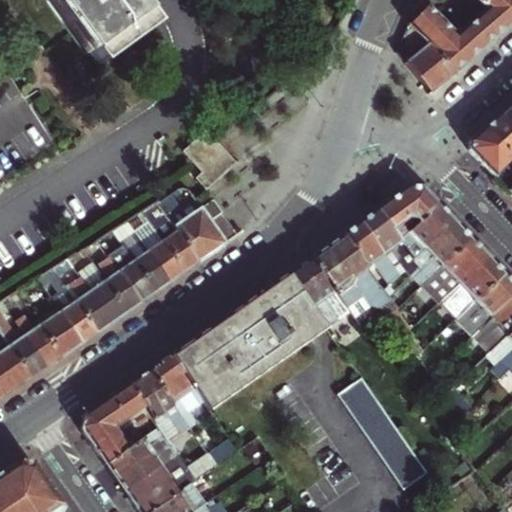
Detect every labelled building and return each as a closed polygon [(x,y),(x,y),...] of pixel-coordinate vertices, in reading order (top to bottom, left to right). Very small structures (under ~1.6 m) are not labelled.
[(56,0),(96,58),(153,22),(137,0),(56,0)] [(477,0),(485,7),(490,11),(491,12),(495,8),(501,0),(477,0)] [(511,22),(511,0),(501,0),(495,8),(511,22)] [(412,29),(426,43),(446,22),(439,15),(432,8),(427,14),(412,29)] [(507,31),(511,26),(511,22),(495,8),(491,12),(490,11),(478,21),(497,40),(507,31)] [(490,46),(497,40),(478,21),(471,27),(490,46)] [(432,45),(443,55),(457,41),(461,37),(460,36),(453,29),(446,22),(426,43),(429,45),(430,46),(432,45)] [(483,52),(490,46),(471,27),(460,36),(461,37),(457,41),(475,59),(483,52)] [(467,66),(475,59),(457,41),(443,55),(460,72),(467,66)] [(446,83),(460,72),(443,55),(432,45),(430,46),(429,45),(408,63),(433,94),(446,83)] [(511,124),(506,118),(498,125),(488,133),(511,156),(511,124)] [(194,177),(206,191),(235,166),(214,141),(206,131),(183,149),(202,170),(194,177)] [(511,156),(488,133),(480,140),(474,145),(474,153),(511,192),(511,156)] [(382,213),(406,245),(415,236),(444,209),(427,191),(414,190),(402,199),(382,213)] [(226,243),(201,208),(194,197),(192,196),(179,205),(171,193),(158,202),(199,263),(214,252),(226,243)] [(212,200),(201,208),(226,243),(237,236),(212,200)] [(143,212),(163,242),(184,273),(192,267),(199,263),(158,202),(143,212)] [(444,209),(415,236),(424,245),(414,255),(420,263),(430,253),(429,251),(443,239),(446,242),(461,227),(452,217),(444,209)] [(414,255),(406,245),(382,213),(373,220),(365,226),(401,274),(406,270),(415,280),(417,278),(424,271),(418,264),(420,263),(414,255)] [(164,287),(171,282),(150,252),(129,221),(113,231),(115,234),(118,238),(135,262),(155,293),(164,287)] [(406,280),(401,274),(365,226),(357,232),(348,238),(372,271),(378,267),(395,289),(406,280)] [(417,278),(428,289),(476,243),(468,235),(461,227),(446,242),(443,239),(429,251),(430,253),(420,263),(418,264),(424,271),(417,278)] [(373,273),(372,271),(348,238),(332,250),(314,262),(353,313),(369,301),(363,290),(367,286),(362,280),(373,273)] [(163,242),(150,252),(171,282),(177,277),(184,273),(163,242)] [(428,289),(444,306),(463,287),(465,289),(478,276),(476,273),(491,258),(484,250),(476,243),(428,289)] [(93,254),(91,250),(83,255),(86,259),(93,254)] [(463,287),(444,306),(461,324),(509,277),(500,267),(491,258),(476,273),(478,276),(465,289),(463,287)] [(149,297),(155,293),(135,262),(121,272),(141,302),(149,297)] [(357,318),(353,313),(314,262),(304,270),(293,278),(333,333),(334,334),(357,318)] [(90,338),(97,333),(76,303),(59,277),(56,272),(54,269),(40,279),(47,289),(55,284),(64,295),(54,301),(62,312),(83,344),(90,338)] [(135,307),(141,302),(121,272),(107,282),(127,312),(135,307)] [(476,342),(478,340),(497,322),(495,320),(509,306),(511,309),(511,280),(509,277),(461,324),(460,325),(476,342)] [(198,393),(214,416),(333,333),(293,278),(236,318),(177,359),(198,393)] [(120,318),(127,312),(107,282),(91,292),(112,323),(120,318)] [(105,328),(112,323),(91,292),(76,303),(97,333),(105,328)] [(27,298),(24,293),(16,299),(19,303),(27,298)] [(403,313),(396,303),(386,313),(389,317),(371,331),(409,380),(427,366),(423,360),(428,355),(412,337),(415,334),(400,315),(403,313)] [(484,368),(492,361),(511,341),(511,309),(509,306),(495,320),(497,322),(478,340),(488,351),(477,361),(484,368)] [(70,352),(83,344),(62,312),(40,326),(61,358),(70,352)] [(40,372),(46,368),(27,339),(19,344),(0,315),(0,329),(11,346),(32,377),(40,372)] [(54,363),(61,358),(40,326),(25,336),(27,339),(46,368),(54,363)] [(506,383),(511,376),(511,341),(492,361),(500,370),(497,373),(506,383)] [(24,383),(32,377),(11,346),(0,353),(0,362),(17,388),(24,383)] [(177,407),(198,393),(177,359),(163,369),(155,374),(177,407)] [(8,393),(17,388),(0,362),(0,396),(1,398),(8,393)] [(193,431),(177,407),(155,374),(145,380),(135,388),(149,410),(160,425),(163,431),(173,445),(193,431)] [(371,387),(349,403),(411,494),(434,478),(371,387)] [(149,410),(135,388),(121,397),(97,413),(89,419),(86,433),(111,468),(134,452),(119,431),(149,410)] [(459,391),(453,398),(468,418),(475,411),(459,391)] [(160,425),(152,431),(155,436),(163,431),(160,425)] [(134,452),(111,468),(122,483),(130,494),(164,470),(181,458),(173,445),(163,431),(155,436),(134,452)] [(262,443),(242,457),(248,465),(256,460),(262,468),(274,460),(262,443)] [(211,459),(191,472),(193,475),(200,486),(201,485),(219,472),(211,459)] [(21,464),(0,477),(0,511),(59,511),(65,509),(36,467),(21,464)] [(164,470),(130,494),(139,507),(142,511),(161,511),(200,486),(193,475),(176,486),(164,470)] [(200,486),(161,511),(206,511),(210,510),(211,509),(201,493),(205,490),(201,485),(200,486)]
